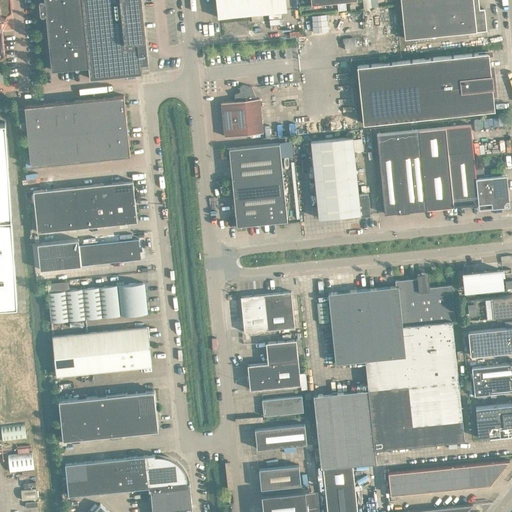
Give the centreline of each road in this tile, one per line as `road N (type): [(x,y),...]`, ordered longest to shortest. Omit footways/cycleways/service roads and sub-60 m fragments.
road 1 (unclassified): [(511,219),(212,254)]
road 2 (unclassified): [(214,278),(511,244)]
road 3 (unclassified): [(212,254),(194,85)]
road 4 (unclassified): [(231,437),(214,278)]
road 5 (unclassified): [(149,89),(25,101)]
